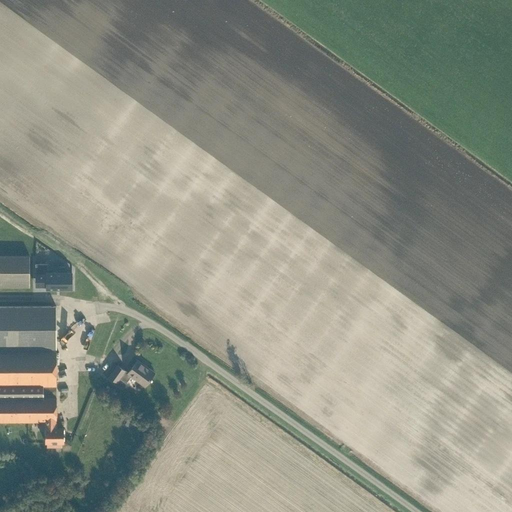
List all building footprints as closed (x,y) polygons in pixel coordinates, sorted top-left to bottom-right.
[(0,286),(29,287),(29,255),(0,255),(0,286)] [(72,288),(72,273),(47,273),(47,264),(36,264),(35,277),(35,286),(46,286),(46,288),(72,288)] [(56,306),(0,305),(0,347),(6,348),(56,348),(56,306)] [(0,395),(56,395),(56,349),(6,350),(6,348),(0,347),(0,395)] [(118,364),(109,377),(117,383),(120,379),(126,383),(130,377),(144,387),(155,372),(138,360),(128,372),(118,364)] [(0,420),(46,421),(54,421),(56,421),(56,397),(0,397),(0,420)] [(54,421),(46,421),(46,428),(45,428),(45,442),(47,442),(47,446),(62,446),(61,442),(64,442),(63,428),(54,428),(54,421)]
